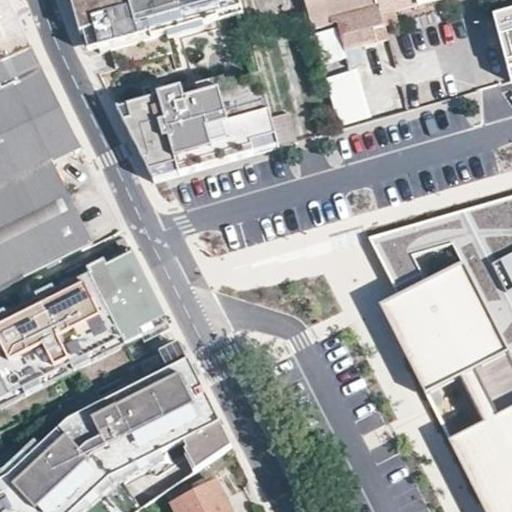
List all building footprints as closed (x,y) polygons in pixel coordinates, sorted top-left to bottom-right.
[(82,150),(17,181),(0,145),(0,88),(34,72),(43,88),(50,85),(6,0),(0,0),(0,291),(93,245),(60,178),(58,174),(87,160),(82,150)] [(242,11),(239,0),(70,0),(80,32),(94,28),(100,51),(110,48),(116,67),(171,51),(166,32),(242,11)] [(397,11),(394,0),(301,0),(320,66),(343,60),(346,68),(378,59),(374,44),(403,36),(397,11)] [(439,0),(394,0),(397,11),(439,0)] [(511,80),(511,14),(490,20),(508,82),(511,80)] [(357,71),(325,80),(339,129),(371,120),(357,71)] [(0,88),(0,145),(17,181),(82,150),(50,85),(43,88),(34,72),(0,88)] [(280,152),(271,119),(261,83),(222,94),(193,103),(179,108),(176,96),(152,103),(152,106),(155,115),(122,125),(153,190),(280,152)] [(193,103),(222,94),(219,85),(190,94),(193,103)] [(155,115),(152,106),(118,116),(122,125),(155,115)] [(299,146),(288,114),(271,119),(280,152),(299,146)] [(511,511),(511,199),(373,240),(402,299),(381,311),(488,511),(511,511)] [(110,270),(136,257),(131,248),(106,261),(110,270)] [(165,316),(136,257),(110,270),(106,261),(91,269),(95,278),(59,296),(54,287),(38,295),(43,304),(11,320),(6,311),(0,314),(0,399),(24,387),(29,396),(44,388),(40,380),(72,364),(76,372),(92,364),(88,356),(124,337),(129,346),(144,338),(140,329),(165,316)] [(59,296),(95,278),(91,269),(54,287),(59,296)] [(11,320),(43,304),(38,295),(6,311),(11,320)] [(144,338),(169,325),(165,316),(140,329),(144,338)] [(92,364),(129,346),(124,337),(88,356),(92,364)] [(219,424),(187,361),(68,421),(41,450),(9,484),(0,488),(0,511),(76,511),(92,496),(106,481),(119,474),(161,453),(219,424)] [(44,388),(76,372),(72,364),(40,380),(44,388)] [(0,400),(4,409),(29,396),(24,387),(0,399),(0,400)] [(0,488),(9,484),(41,450),(35,443),(3,478),(0,479),(0,488)] [(122,481),(165,459),(161,453),(119,474),(122,481)] [(98,501),(112,486),(122,481),(119,474),(106,481),(92,496),(98,501)] [(174,511),(230,511),(216,483),(192,496),(172,506),(174,511)] [(167,496),(172,506),(192,496),(187,486),(167,496)] [(87,511),(98,501),(92,496),(76,511),(87,511)]
